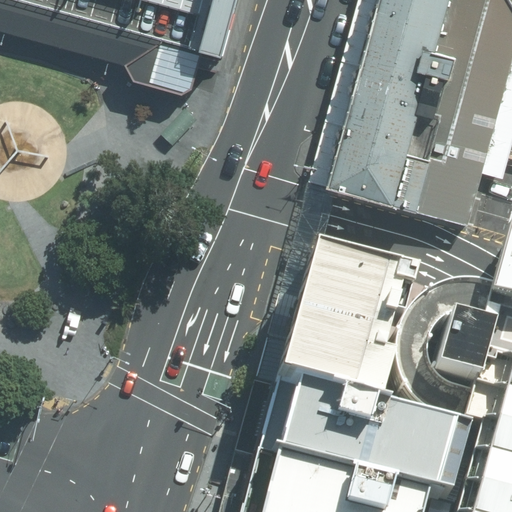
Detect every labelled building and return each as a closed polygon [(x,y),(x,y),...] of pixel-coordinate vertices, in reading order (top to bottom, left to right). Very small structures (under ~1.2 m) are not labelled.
[(3,0),(219,62),(237,0),(3,0)] [(382,0),(331,188),(465,228),(511,45),(511,17),(504,0),(382,0)] [(188,110),(165,132),(175,141),(197,119),(188,110)] [(490,288),(483,312),(511,320),(511,245),(502,242),(490,288)] [(369,419),(403,289),(307,258),(272,387),(369,419)] [(511,511),(511,378),(494,373),(480,429),(459,511),(511,511)] [(422,504),(446,511),(462,439),(369,419),(272,387),(254,462),(422,504)] [(420,511),(422,504),(254,462),(241,511),(420,511)]
